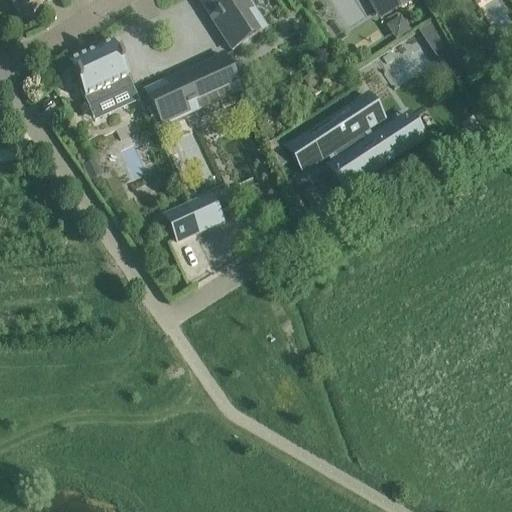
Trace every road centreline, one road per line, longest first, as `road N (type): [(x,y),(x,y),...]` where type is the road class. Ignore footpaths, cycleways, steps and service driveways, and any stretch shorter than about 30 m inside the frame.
road 1 (residential): [(0,74),(163,321),(244,274)]
road 2 (unclassified): [(112,0),(26,52),(0,58)]
